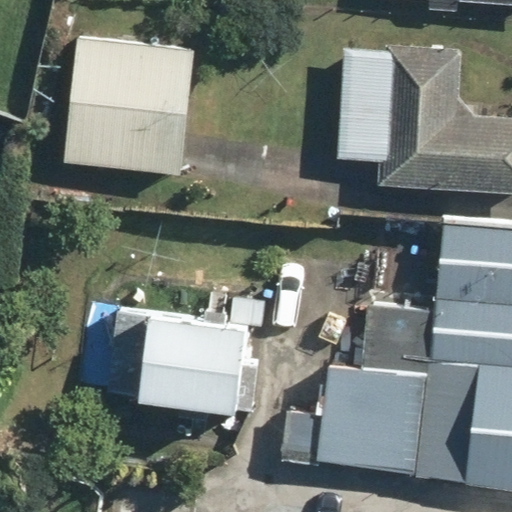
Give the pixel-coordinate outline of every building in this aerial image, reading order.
[(192,51),(77,38),(63,160),(178,173),(192,51)] [(466,48),(388,42),(377,185),(511,194),(511,117),(462,113),(466,48)] [(319,465),(511,487),(511,234),(437,228),(430,303),(362,296),(355,363),(329,361),(319,465)] [(0,274),(0,351),(8,276),(0,274)] [(148,314),(138,401),(232,411),(241,324),(148,314)] [(192,511),(197,476),(17,454),(9,511),(192,511)]
